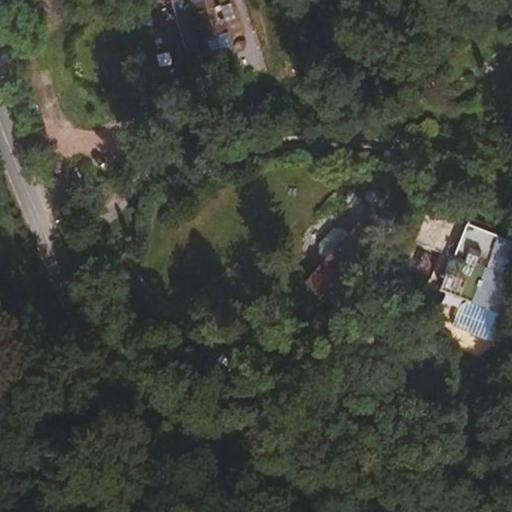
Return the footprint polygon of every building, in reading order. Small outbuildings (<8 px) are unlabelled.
[(247,74),(260,71),(237,0),(198,0),(214,54),(198,58),(201,67),(241,55),(247,74)] [(384,228),(392,215),(373,200),(365,210),(384,228)] [(375,241),(384,228),(365,210),(356,222),(375,241)] [(378,243),(375,241),(356,222),(344,236),(337,228),(327,229),(313,246),(313,252),(323,263),(306,283),(329,302),(378,243)] [(474,349),(511,272),(511,261),(452,229),(445,244),(439,242),(427,262),(435,271),(419,295),(432,307),(434,303),(443,311),(433,329),(474,349)]
